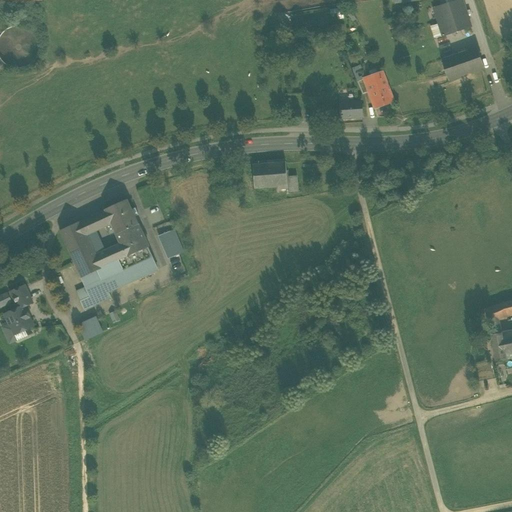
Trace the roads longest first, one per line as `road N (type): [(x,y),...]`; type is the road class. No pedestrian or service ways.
road 1 (primary): [(0,239),(154,165),(244,146),(428,140),(511,113)]
road 2 (track): [(348,144),(442,511)]
road 3 (track): [(85,511),(78,349)]
road 4 (track): [(53,208),(46,291),(78,349)]
road 5 (track): [(468,0),(509,114)]
